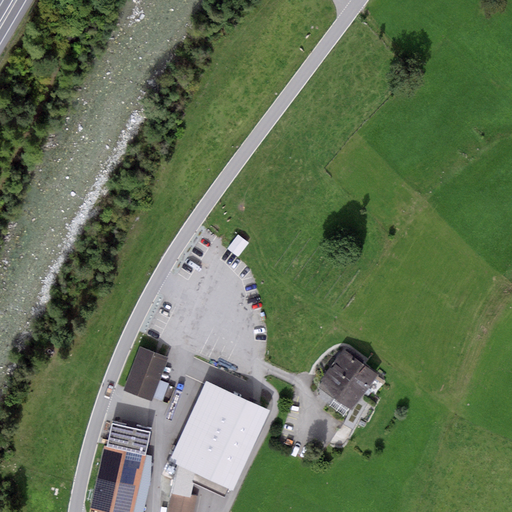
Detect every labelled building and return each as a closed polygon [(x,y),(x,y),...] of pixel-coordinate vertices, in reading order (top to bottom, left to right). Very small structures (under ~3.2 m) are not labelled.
[(207,340),(194,333),(189,343),(202,349),(207,340)] [(166,358),(138,347),(121,390),(149,401),(166,358)] [(375,375),(343,352),(321,381),(336,399),(352,408),(375,375)] [(270,409),(206,380),(169,462),(180,466),(169,511),(190,511),(199,475),(234,490),(270,409)] [(284,392),(273,385),(267,397),(278,403),(284,392)] [(109,444),(103,443),(88,509),(101,511),(130,511),(149,433),(113,425),(109,444)]
